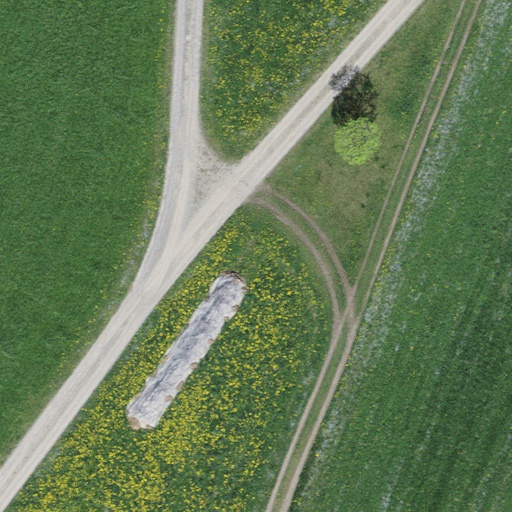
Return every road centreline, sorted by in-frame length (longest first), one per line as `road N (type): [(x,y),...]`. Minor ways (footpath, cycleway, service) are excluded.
road 1 (track): [(192,0),(166,267),(0,486)]
road 2 (track): [(238,189),(315,245),(340,299),(340,329),(274,511)]
road 3 (track): [(404,0),(166,267)]
